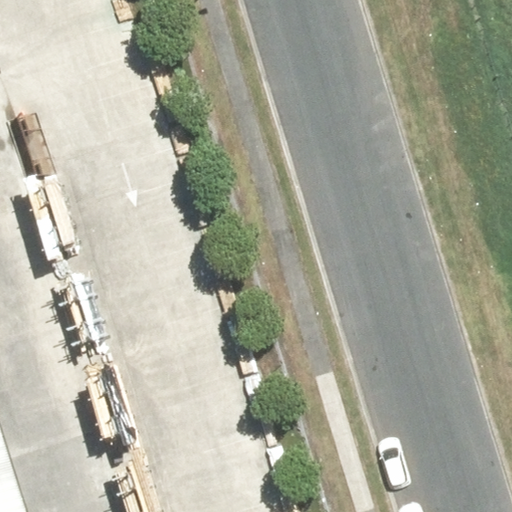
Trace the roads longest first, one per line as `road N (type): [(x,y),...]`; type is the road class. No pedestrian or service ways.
road 1 (unclassified): [(452,511),(294,0)]
road 2 (unknown): [(0,3),(61,37),(101,85),(200,376)]
road 3 (unknown): [(0,284),(70,511)]
road 4 (unknown): [(238,511),(200,376)]
